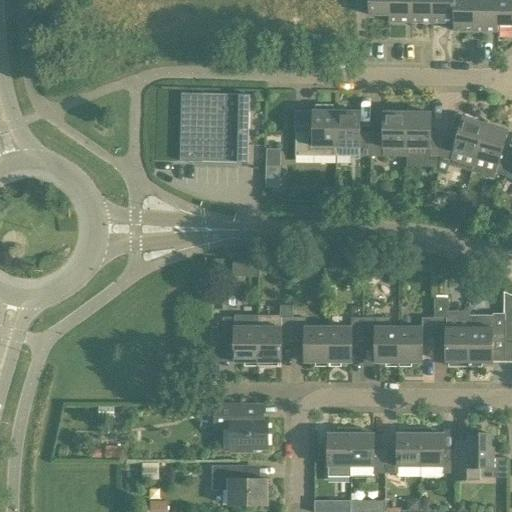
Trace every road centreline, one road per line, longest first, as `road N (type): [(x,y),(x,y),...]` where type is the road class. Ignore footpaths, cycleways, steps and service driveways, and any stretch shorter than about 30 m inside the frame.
road 1 (residential): [(511,265),(429,233),(101,229)]
road 2 (residential): [(296,511),(305,404),(325,396),(511,396)]
road 3 (residential): [(509,82),(274,77)]
road 4 (secondary): [(18,299),(59,295),(77,284),(99,250),(101,229)]
road 5 (secondary): [(101,229),(98,208),(74,175),(14,164)]
